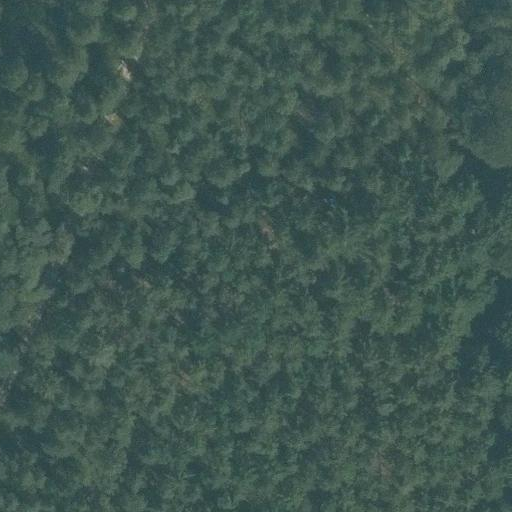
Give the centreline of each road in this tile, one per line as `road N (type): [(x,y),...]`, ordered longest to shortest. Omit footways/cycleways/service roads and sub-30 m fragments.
road 1 (track): [(0,455),(97,422),(275,314),(511,235)]
road 2 (track): [(134,0),(0,378)]
